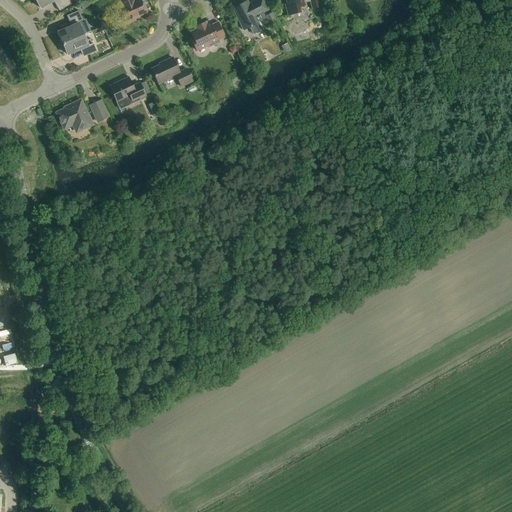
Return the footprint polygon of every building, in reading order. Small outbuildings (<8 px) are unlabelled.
[(35,0),(41,9),(53,2),(59,12),(70,5),(67,0),(35,0)] [(138,17),(147,13),(140,0),(139,0),(134,2),(132,0),(119,0),(123,7),(119,8),(126,24),(139,18),(138,17)] [(243,30),(249,28),(253,35),(262,30),(258,23),(257,23),(254,17),(268,10),(263,0),(259,0),(249,5),(247,2),(232,9),(243,30)] [(312,10),(320,8),(318,0),(285,0),(287,5),(285,5),(288,16),(300,13),(299,8),(305,7),(304,3),(310,1),(312,10)] [(71,27),(58,33),(63,44),(83,35),(90,32),(85,21),(83,22),(78,11),(66,16),(71,27)] [(271,28),(278,24),(272,13),(264,16),(271,28)] [(215,42),(224,38),(217,23),(211,26),(209,22),(205,24),(205,23),(195,27),(197,30),(191,33),(193,39),(191,40),(196,51),(207,46),(208,48),(216,44),(215,42)] [(83,35),(63,44),(67,55),(80,50),(83,57),(95,51),(90,39),(86,41),(83,35)] [(181,87),(192,82),(186,69),(179,73),(172,58),(164,62),(165,63),(151,70),(158,85),(176,76),(181,87)] [(139,100),(146,97),(140,84),(133,87),(129,78),(109,88),(116,103),(129,96),(132,102),(139,99),(139,100)] [(90,126),(91,123),(81,103),(78,102),(65,109),(66,110),(59,113),(58,116),(63,127),(66,128),(73,125),(75,131),(78,132),(90,126)] [(106,110),(93,116),(96,123),(109,117),(106,110)] [(154,113),(151,121),(160,124),(163,116),(154,113)] [(0,443),(0,462),(1,463),(1,461),(13,462),(14,444),(0,443)]
